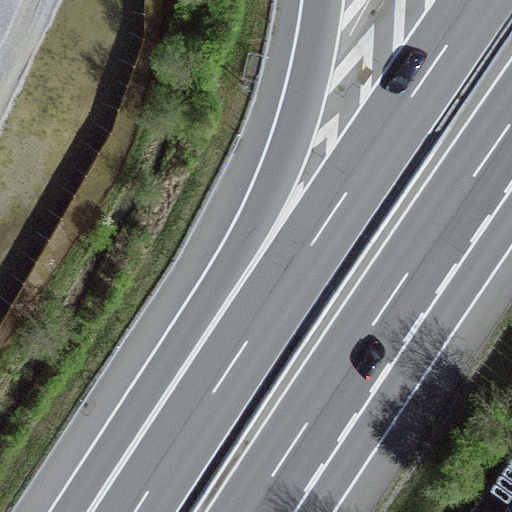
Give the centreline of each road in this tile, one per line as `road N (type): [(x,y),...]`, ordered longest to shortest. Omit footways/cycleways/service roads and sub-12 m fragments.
road 1 (motorway): [(477,0),(134,511)]
road 2 (motorway): [(320,0),(302,103),(263,203),(108,511)]
road 3 (motorway): [(247,511),(511,119)]
